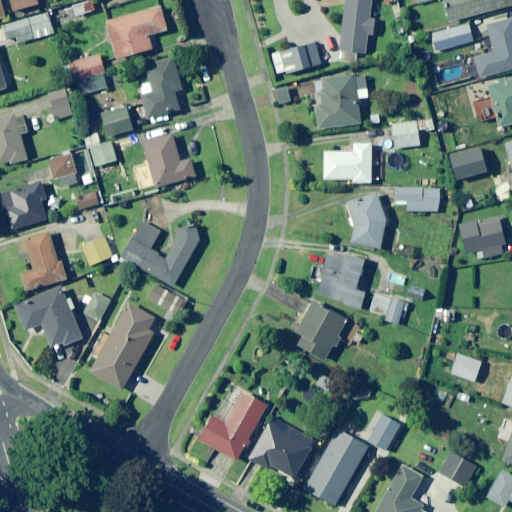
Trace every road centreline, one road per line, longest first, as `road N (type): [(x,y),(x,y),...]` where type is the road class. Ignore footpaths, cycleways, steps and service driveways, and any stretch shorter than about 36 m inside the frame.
road 1 (residential): [(136,465),(231,285),(256,218),(255,156),(211,0)]
road 2 (tertiary): [(136,465),(0,390)]
